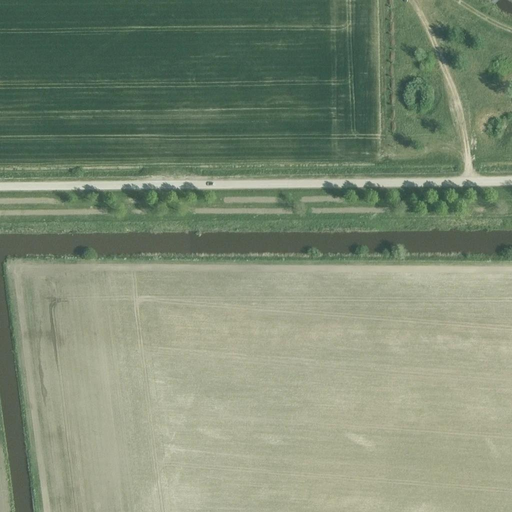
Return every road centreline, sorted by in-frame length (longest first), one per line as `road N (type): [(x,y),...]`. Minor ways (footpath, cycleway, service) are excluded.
road 1 (unclassified): [(0,187),(511,181)]
road 2 (track): [(415,0),(460,106),(469,181)]
